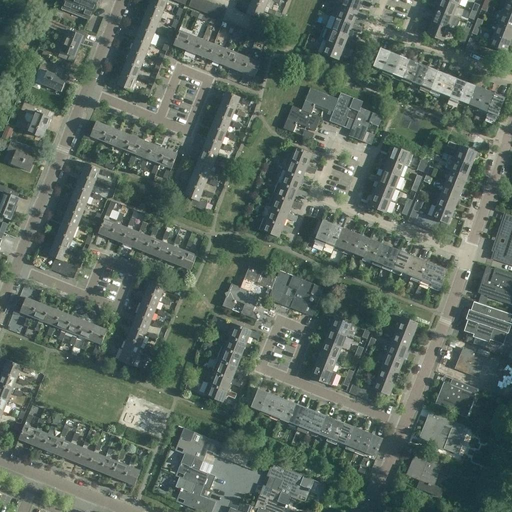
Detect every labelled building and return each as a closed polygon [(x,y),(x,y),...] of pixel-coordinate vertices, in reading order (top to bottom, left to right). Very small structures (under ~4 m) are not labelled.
[(100,0),(65,0),(62,10),(90,21),(96,6),(98,7),(100,0)] [(164,10),(167,3),(167,0),(151,0),(150,4),(164,10)] [(194,9),(197,0),(191,0),(189,7),(194,9)] [(200,11),(204,0),(197,0),(194,9),(200,11)] [(206,13),(210,2),(204,0),(200,11),(206,13)] [(372,4),(362,0),(362,1),(359,0),(343,0),(341,5),(339,3),(338,5),(341,6),(358,13),(358,12),(360,6),(370,9),(372,4)] [(453,17),(458,5),(444,0),(440,0),(438,6),(436,10),(453,17)] [(511,13),(511,0),(507,0),(503,10),(511,13)] [(211,15),(216,4),(210,2),(206,13),(211,15)] [(261,19),(266,7),(252,2),(247,13),(261,19)] [(159,22),(164,10),(150,4),(145,16),(159,22)] [(217,18),(221,7),(216,4),(211,15),(217,18)] [(367,16),(358,12),(358,13),(341,6),(337,16),(334,15),(333,17),(336,18),(353,25),(353,24),(356,17),(365,21),(367,16)] [(222,20),(227,9),(221,7),(217,18),(222,20)] [(448,29),(453,17),(436,10),(431,22),(448,29)] [(511,27),(511,13),(503,10),(498,22),(511,27)] [(474,20),(477,13),(472,11),(469,18),(474,20)] [(155,33),(159,22),(145,16),(140,28),(155,33)] [(84,35),(87,36),(88,32),(50,17),(47,26),(67,35),(60,51),(74,57),(72,63),(73,64),(81,44),(84,35)] [(250,25),(261,29),(264,22),(253,18),(250,25)] [(362,28),(353,24),(353,25),(336,18),(332,28),(329,27),(328,29),(331,30),(348,37),(348,36),(351,29),(360,33),(362,28)] [(443,41),(448,29),(431,22),(426,34),(443,41)] [(511,40),(511,36),(511,27),(498,22),(494,34),(511,40)] [(150,45),(155,33),(140,28),(136,39),(150,45)] [(185,50),(191,36),(180,31),(181,29),(180,29),(174,45),(185,50)] [(358,40),(348,36),(348,37),(331,30),(327,40),(324,39),(324,40),(327,42),(343,49),(344,48),(346,41),(356,45),(357,40),(358,40)] [(505,53),(511,40),(494,34),(489,46),(492,47),(498,50),(505,53)] [(197,54),(203,40),(191,36),(185,50),(197,54)] [(145,56),(150,45),(136,39),(131,51),(145,56)] [(471,52),(475,41),(470,39),(465,50),(471,52)] [(208,59),(214,45),(203,40),(197,54),(208,59)] [(353,52),(344,48),(343,49),(327,42),(324,40),(323,40),(318,52),(321,53),(321,54),(339,60),(341,53),(351,57),(353,52)] [(476,54),(481,43),(475,41),(471,52),(476,54)] [(482,57),(486,45),(481,43),(476,54),(482,57)] [(220,64),(226,49),(214,45),(208,59),(220,64)] [(492,47),(489,46),(486,45),(482,57),(487,59),(492,47)] [(493,61),(498,50),(492,47),(487,59),(493,61)] [(382,73),(390,52),(381,48),(372,69),(373,70),(374,67),(383,70),(382,73)] [(231,68),(237,54),(226,49),(220,64),(231,68)] [(141,68),(145,56),(131,51),(127,62),(141,68)] [(391,77),(400,56),(390,52),(382,73),(391,77)] [(243,73),(249,58),(237,54),(231,68),(243,73)] [(401,81),(409,60),(400,56),(391,77),(392,77),(393,75),(402,78),(400,80),(401,81)] [(260,63),(249,58),(243,73),(255,77),(260,63)] [(410,84),(419,64),(409,60),(401,81),(402,78),(411,82),(410,84)] [(62,91),(67,79),(62,77),(65,70),(43,61),(39,69),(47,72),(42,84),(52,88),(51,91),(55,92),(56,90),(62,92),(62,91)] [(136,79),(141,68),(127,62),(122,74),(136,79)] [(420,88),(429,67),(419,64),(410,84),(411,85),(412,82),(420,86),(419,88),(420,88)] [(430,92),(438,71),(429,67),(420,88),(429,92),(430,92)] [(439,96),(448,75),(438,71),(430,92),(429,94),(438,98),(439,96)] [(131,91),(136,79),(122,74),(117,86),(131,91)] [(449,100),(457,79),(448,75),(439,96),(440,96),(441,94),(449,97),(448,99),(449,100)] [(458,103),(466,83),(457,79),(449,100),(458,103)] [(34,81),(32,87),(39,90),(41,84),(34,81)] [(468,107),(476,86),(466,83),(458,103),(458,104),(459,101),(468,105),(467,107),(468,107)] [(477,111),(486,90),(476,86),(468,107),(469,105),(478,108),(477,111)] [(339,99),(338,99),(311,88),(302,110),(321,117),(321,118),(330,121),(331,116),(332,116),(339,99)] [(487,115),(495,94),(486,90),(477,111),(478,111),(479,109),(487,112),(486,115),(487,115)] [(226,92),(221,104),(236,109),(240,97),(226,92)] [(341,93),(338,99),(339,99),(332,116),(331,116),(330,121),(344,127),(346,120),(344,119),(345,117),(346,117),(350,108),(359,112),(359,111),(360,108),(361,108),(363,102),(341,93)] [(505,98),(495,94),(487,115),(497,119),(505,98)] [(43,138),(49,123),(51,118),(46,116),(48,111),(52,112),(25,101),(22,110),(27,112),(25,117),(27,122),(32,123),(28,132),(43,138)] [(231,121),(236,109),(221,104),(217,115),(231,121)] [(315,132),(321,118),(321,117),(302,110),(298,108),(293,106),(284,128),(293,132),(297,123),(307,127),(307,126),(309,126),(308,129),(315,132)] [(382,117),(361,108),(360,108),(359,111),(359,112),(355,120),(356,121),(352,130),(351,130),(349,136),(363,142),(366,135),(364,134),(365,132),(366,132),(369,123),(379,126),(382,117)] [(226,132),(231,121),(217,115),(212,127),(226,132)] [(356,121),(355,120),(350,118),(346,128),(351,130),(352,130),(356,121)] [(102,141),(108,127),(96,122),(95,126),(89,124),(84,138),(90,140),(91,136),(102,141)] [(114,145),(120,131),(108,127),(102,141),(114,145)] [(222,144),(226,132),(212,127),(208,138),(222,144)] [(312,140),(314,133),(305,129),(302,136),(312,140)] [(125,150),(131,136),(120,131),(114,145),(125,150)] [(5,132),(2,138),(9,141),(11,135),(5,132)] [(375,135),(369,133),(365,143),(371,145),(375,135)] [(137,155),(143,140),(131,136),(125,150),(137,155)] [(217,155),(222,144),(208,138),(203,150),(217,155)] [(149,159),(155,145),(143,140),(137,155),(149,159)] [(37,153),(11,142),(7,152),(15,155),(11,164),(30,171),(35,158),(29,156),(31,151),(37,153)] [(160,164),(166,150),(155,145),(149,159),(160,164)] [(288,157),(288,159),(291,160),(291,159),(308,166),(310,159),(319,163),(322,158),(293,146),(292,147),(295,148),(291,158),(288,157)] [(410,153),(393,146),(388,158),(405,165),(410,153)] [(460,146),(455,158),(472,164),(477,152),(460,146)] [(178,154),(166,150),(160,164),(172,169),(178,154)] [(213,167),(217,155),(203,150),(198,161),(213,167)] [(400,177),(405,165),(388,158),(383,170),(400,177)] [(424,173),(429,160),(422,158),(417,170),(424,173)] [(467,176),(472,164),(455,158),(450,170),(467,176)] [(317,169),(308,166),(291,159),(291,160),(288,159),(283,170),(286,172),(286,171),(303,178),(306,171),(315,174),(317,169)] [(208,178),(213,167),(198,161),(194,173),(208,178)] [(86,163),(82,175),(96,181),(100,169),(86,163)] [(312,181),(303,178),(286,171),(286,172),(283,170),(278,183),(281,184),(281,183),(298,190),(301,183),(310,186),(312,181)] [(395,189),(400,177),(383,170),(379,182),(395,189)] [(463,188),(467,176),(450,170),(446,182),(463,188)] [(203,190),(208,178),(194,173),(189,184),(203,190)] [(91,192),(96,181),(82,175),(77,187),(91,192)] [(391,201),(395,189),(379,182),(374,194),(391,201)] [(416,192),(419,184),(414,182),(411,190),(416,192)] [(458,200),(463,188),(446,182),(441,194),(458,200)] [(307,193),(298,190),(281,183),(281,184),(278,183),(273,194),(276,196),(277,195),(294,201),(296,195),(305,198),(307,193)] [(0,184),(0,195),(2,197),(0,202),(0,215),(5,217),(4,218),(7,219),(7,218),(11,219),(19,199),(13,197),(15,192),(16,192),(16,191),(0,184)] [(199,200),(203,190),(189,184),(184,196),(193,199),(190,205),(205,211),(208,203),(199,200)] [(87,204),(91,192),(77,187),(72,198),(87,204)] [(303,205),(294,201),(277,195),(276,196),(273,194),(269,206),(272,207),(272,206),(289,213),(291,207),(301,210),(303,205)] [(386,213),(391,201),(374,194),(369,206),(386,213)] [(453,212),(458,200),(441,194),(436,205),(453,212)] [(82,215),(87,204),(72,198),(68,209),(82,215)] [(424,201),(422,200),(417,198),(412,210),(418,212),(419,213),(424,201)] [(448,225),(453,212),(436,205),(432,218),(435,219),(441,221),(448,225)] [(287,218),(296,222),(298,217),(289,213),(272,206),(272,207),(268,217),(265,216),(264,218),(267,219),(267,218),(284,225),(287,218)] [(407,216),(410,208),(405,206),(402,214),(407,216)] [(77,227),(82,215),(68,209),(63,221),(77,227)] [(413,224),(418,212),(412,210),(408,222),(413,224)] [(424,215),(419,213),(418,212),(413,224),(419,226),(424,215)] [(425,228),(429,217),(424,215),(419,226),(425,228)] [(435,219),(432,218),(429,217),(425,228),(430,231),(435,219)] [(293,229),(284,225),(267,218),(267,219),(264,218),(259,230),(288,241),(279,237),(282,230),(291,234),(293,229)] [(110,238),(116,224),(104,219),(98,233),(110,238)] [(436,233),(441,221),(435,219),(430,231),(436,233)] [(325,245),(333,224),(323,220),(322,222),(319,221),(314,234),(317,235),(314,243),(324,247),(324,245),(325,245)] [(511,223),(503,220),(499,233),(503,234),(502,237),(498,236),(491,258),(511,265),(511,223)] [(73,238),(77,227),(63,221),(59,233),(73,238)] [(122,243),(127,228),(116,224),(110,238),(122,243)] [(334,249),(342,228),(333,224),(325,245),(334,249)] [(133,247),(139,233),(127,228),(122,243),(133,247)] [(344,253),(352,232),(342,228),(334,249),(335,249),(336,246),(344,250),(343,252),(344,253)] [(353,256),(362,235),(352,232),(344,253),(345,250),(354,254),(353,256)] [(68,250),(73,238),(59,233),(54,244),(68,250)] [(145,252),(150,237),(139,233),(133,247),(145,252)] [(363,260),(371,239),(362,235),(353,256),(354,256),(355,254),(363,257),(362,260),(363,260)] [(156,256),(162,242),(150,237),(145,252),(156,256)] [(372,264),(381,243),(371,239),(363,260),(364,258),(373,261),(372,264)] [(168,261),(173,247),(162,242),(156,256),(168,261)] [(382,268),(390,247),(381,243),(372,264),(382,268)] [(64,262),(68,250),(54,244),(49,256),(56,258),(61,261),(64,262)] [(179,266),(185,251),(173,247),(168,261),(179,266)] [(391,272),(400,251),(390,247),(382,268),(391,272)] [(197,256),(185,251),(179,266),(191,270),(197,256)] [(401,275),(409,254),(400,251),(391,272),(392,272),(393,269),(402,273),(401,275)] [(410,279),(419,258),(409,254),(401,275),(402,273),(411,276),(410,279)] [(57,272),(61,261),(56,258),(51,270),(57,272)] [(420,283),(428,262),(419,258),(410,279),(411,279),(412,277),(420,280),(419,283),(420,283)] [(507,301),(511,285),(511,268),(489,260),(478,293),(488,296),(506,302),(507,301)] [(62,274),(67,263),(64,262),(61,261),(57,272),(62,274)] [(429,287),(438,266),(428,262),(420,283),(421,280),(430,284),(429,287)] [(68,276),(72,265),(67,263),(62,274),(68,276)] [(78,267),(76,267),(72,265),(68,276),(74,279),(78,267)] [(270,294),(277,277),(249,266),(241,288),(250,292),(254,283),(263,287),(263,286),(268,288),(266,292),(270,294)] [(448,270),(438,266),(429,287),(430,287),(430,286),(439,290),(438,290),(439,290),(448,270)] [(288,286),(297,289),(298,290),(302,280),(280,271),(277,277),(270,294),(268,299),(282,305),(285,298),(283,297),(284,295),(285,295),(288,286)] [(165,285),(151,280),(146,292),(161,297),(165,285)] [(310,294),(320,298),(324,288),(302,280),(298,290),(297,289),(294,298),(294,299),(290,308),(304,314),(307,307),(305,306),(306,303),(307,304),(310,294)] [(250,292),(241,288),(232,284),(228,292),(225,294),(226,297),(223,306),(233,310),(236,301),(245,305),(246,304),(248,305),(247,307),(254,310),(260,295),(250,292)] [(171,301),(161,297),(146,292),(142,303),(156,309),(159,301),(169,305),(171,301)] [(294,299),(294,298),(288,296),(284,306),(290,308),(294,299)] [(32,317),(38,303),(26,298),(24,302),(19,300),(13,313),(19,316),(21,312),(32,317)] [(509,324),(511,315),(511,314),(475,302),(472,311),(470,311),(467,319),(469,319),(465,330),(475,334),(474,336),(488,341),(489,339),(503,343),(506,332),(507,332),(510,324),(509,324)] [(44,321),(49,307),(38,303),(32,317),(44,321)] [(151,320),(156,309),(142,303),(137,315),(151,320)] [(312,317),(316,307),(310,305),(306,314),(312,317)] [(55,326),(61,312),(49,307),(44,321),(55,326)] [(244,308),(241,314),(251,318),(253,312),(244,308)] [(67,331),(72,316),(61,312),(55,326),(67,331)] [(147,332),(151,320),(137,315),(133,326),(147,332)] [(78,335),(84,321),(72,316),(67,331),(78,335)] [(351,324),(335,317),(330,330),(346,336),(351,324)] [(401,317),(396,329),(413,336),(418,324),(401,317)] [(90,340),(95,326),(84,321),(78,335),(90,340)] [(261,334),(232,323),(227,335),(230,336),(247,342),(249,336),(259,339),(261,334)] [(107,330),(95,326),(90,340),(102,344),(107,330)] [(142,343),(147,332),(133,326),(128,338),(142,343)] [(51,337),(54,329),(50,328),(47,335),(46,338),(50,340),(51,337)] [(408,348),(413,336),(396,329),(392,341),(408,348)] [(342,348),(346,336),(330,330),(325,342),(342,348)] [(256,346),(247,342),(230,336),(227,335),(222,348),(225,349),(225,348),(242,354),(245,348),(254,351),(256,346)] [(138,355),(142,343),(128,338),(123,349),(138,355)] [(376,340),(371,338),(368,346),(373,348),(376,340)] [(404,360),(408,348),(392,341),(387,353),(404,360)] [(337,360),(342,348),(325,342),(320,353),(337,360)] [(251,358),(242,354),(225,348),(225,349),(222,348),(217,359),(220,361),(221,360),(237,366),(240,360),(249,363),(251,358)] [(478,348),(476,353),(463,348),(455,369),(478,377),(488,351),(478,348)] [(133,367),(138,355),(123,349),(119,361),(133,367)] [(332,372),(337,360),(320,353),(315,365),(332,372)] [(399,372),(404,360),(387,353),(382,365),(399,372)] [(247,370),(237,366),(221,360),(220,361),(217,359),(213,371),(216,372),(233,378),(235,371),(245,375),(247,370)] [(8,360),(3,372),(17,378),(22,366),(8,360)] [(366,364),(361,362),(358,369),(363,371),(366,364)] [(332,372),(315,365),(311,377),(335,387),(339,375),(332,372)] [(394,383),(399,372),(382,365),(377,377),(394,383)] [(0,384),(13,389),(17,378),(3,372),(0,379),(0,384)] [(242,382),(233,378),(216,372),(212,382),(209,381),(208,383),(211,384),(228,390),(230,383),(240,387),(242,382)] [(389,396),(394,383),(377,377),(373,389),(376,390),(382,393),(389,396)] [(356,395),(360,384),(354,381),(349,393),(356,395)] [(478,389),(460,382),(458,387),(444,382),(435,403),(467,416),(478,389)] [(237,394),(228,390),(211,384),(208,383),(203,395),(223,403),(226,395),(235,399),(237,394)] [(0,397),(8,401),(13,389),(0,384),(0,397)] [(361,398),(366,386),(360,384),(356,395),(361,398)] [(366,400),(371,388),(366,386),(361,398),(366,400)] [(376,390),(373,389),(371,388),(366,400),(372,402),(376,390)] [(260,414),(268,393),(258,389),(250,410),(260,414)] [(377,404),(382,393),(376,390),(372,402),(377,404)] [(269,418),(278,397),(268,393),(260,414),(269,418)] [(279,422),(287,400),(278,397),(269,418),(279,422)] [(288,426),(297,404),(287,400),(279,422),(288,426)] [(298,429),(306,408),(297,404),(288,426),(298,429)] [(307,433),(316,412),(306,408),(298,429),(307,433)] [(317,437),(325,416),(316,412),(307,433),(317,437)] [(466,434),(463,432),(465,426),(459,424),(432,413),(421,440),(442,448),(454,453),(458,455),(462,446),(464,444),(465,443),(464,441),(466,434)] [(326,441),(335,419),(325,416),(317,437),(326,441)] [(336,445),(344,423),(335,419),(326,441),(336,445)] [(345,448),(354,427),(344,423),(336,445),(345,448)] [(31,444),(36,430),(25,425),(19,439),(31,444)] [(355,452),(363,431),(354,427),(345,448),(355,452)] [(206,450),(214,453),(218,442),(185,429),(181,438),(181,437),(180,440),(178,446),(185,449),(183,453),(203,462),(207,453),(205,453),(206,450)] [(42,448),(48,434),(36,430),(31,444),(42,448)] [(364,456),(373,435),(363,431),(355,452),(364,456)] [(54,453),(60,439),(48,434),(42,448),(54,453)] [(383,439),(373,435),(364,456),(374,460),(383,439)] [(65,458),(71,443),(60,439),(54,453),(65,458)] [(220,457),(225,444),(218,442),(214,453),(213,454),(220,457)] [(77,462),(83,448),(71,443),(65,458),(77,462)] [(226,459),(231,447),(225,444),(220,457),(226,459)] [(232,462),(237,449),(231,447),(226,459),(232,462)] [(88,467),(94,453),(83,448),(77,462),(88,467)] [(239,464),(244,452),(237,449),(232,462),(239,464)] [(200,470),(203,462),(183,453),(183,454),(180,452),(176,462),(181,464),(180,465),(181,466),(179,472),(185,474),(183,479),(186,480),(203,488),(209,474),(200,470)] [(250,455),(244,452),(239,464),(245,467),(250,455)] [(100,471),(106,457),(94,453),(88,467),(100,471)] [(432,461),(415,454),(407,475),(420,480),(417,488),(440,497),(443,490),(434,486),(442,466),(447,468),(450,462),(434,456),(434,457),(432,461)] [(257,457),(250,455),(245,467),(252,470),(257,457)] [(111,476),(117,462),(106,457),(100,471),(111,476)] [(123,481),(129,467),(117,462),(111,476),(123,481)] [(310,489),(313,480),(272,463),(267,476),(275,479),(276,478),(283,481),(282,483),(281,483),(278,491),(273,489),(272,490),(290,497),(297,499),(299,495),(306,497),(309,491),(309,492),(310,489)] [(140,471),(129,467),(123,481),(135,485),(140,471)] [(179,477),(175,487),(181,490),(181,491),(179,497),(186,500),(184,504),(184,505),(202,511),(211,511),(216,502),(209,499),(200,496),(203,488),(186,480),(183,479),(179,477)] [(287,505),(290,497),(272,490),(269,498),(260,494),(260,495),(255,507),(250,505),(250,506),(266,511),(276,511),(277,511),(280,511),(284,511),(286,507),(287,508),(288,505),(287,505)]
